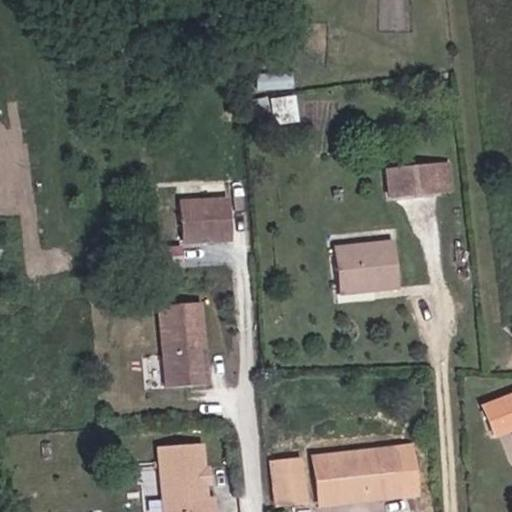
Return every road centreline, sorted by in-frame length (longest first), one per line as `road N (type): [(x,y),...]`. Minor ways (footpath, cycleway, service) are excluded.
road 1 (unknown): [(426,511),(404,230)]
road 2 (unknown): [(232,511),(220,270)]
